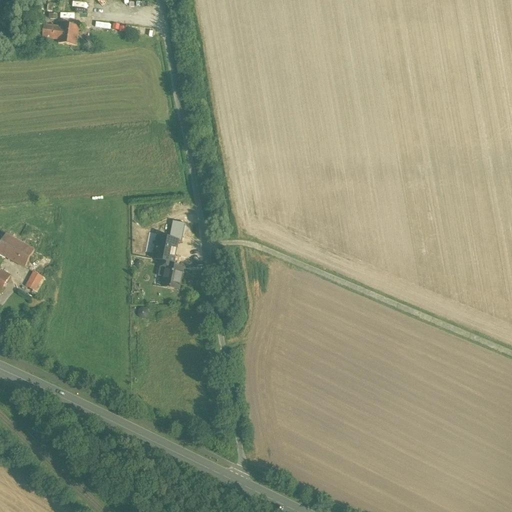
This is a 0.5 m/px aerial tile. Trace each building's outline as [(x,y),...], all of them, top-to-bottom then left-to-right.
[(66,0),(48,0),(47,10),(65,13),(66,0)] [(80,27),(62,24),(61,28),(44,25),(43,38),(60,41),(59,44),(77,46),(80,27)] [(151,234),(140,232),(137,252),(147,254),(151,234)] [(35,251),(6,235),(0,245),(0,254),(25,268),(35,251)] [(184,269),(172,267),(173,264),(175,255),(156,251),(154,260),(168,263),(163,286),(179,290),(184,269)] [(10,276),(0,270),(0,292),(1,293),(10,276)] [(43,277),(34,272),(26,287),(35,292),(43,277)]
